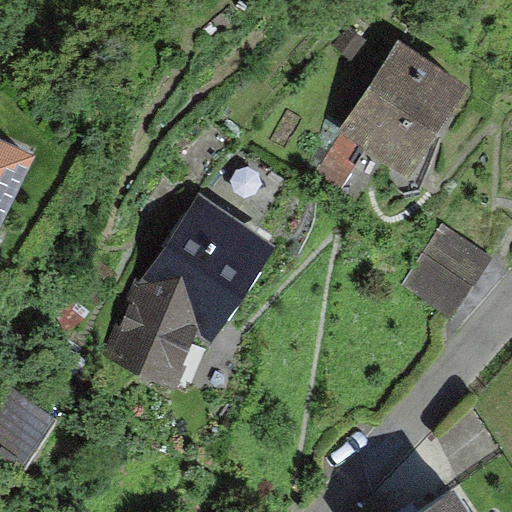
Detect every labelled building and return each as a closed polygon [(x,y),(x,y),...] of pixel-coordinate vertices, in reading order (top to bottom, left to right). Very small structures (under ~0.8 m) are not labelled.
[(484,74),(412,30),(357,120),(429,163),(484,74)] [(0,205),(31,153),(0,136),(0,205)] [(284,236),(207,192),(152,284),(126,356),(190,382),(197,360),(210,324),(227,335),(284,236)] [(502,253),(453,222),(414,281),(463,313),(502,253)] [(33,476),(70,413),(38,394),(1,458),(33,476)] [(494,511),(473,479),(421,511),(494,511)]
